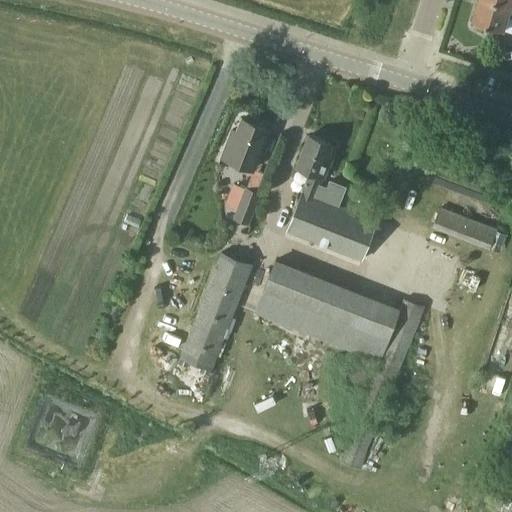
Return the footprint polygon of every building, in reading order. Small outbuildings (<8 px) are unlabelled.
[(494,0),(476,0),(470,19),(504,30),(508,16),(511,17),(511,5),(494,0)] [(236,128),(231,126),(219,156),(254,170),(271,127),(241,115),(236,128)] [(308,171),(286,230),(362,260),(378,219),(338,203),(345,186),(329,179),(326,187),(320,184),(323,177),(324,178),(332,157),(329,156),(334,145),(334,143),(308,133),(294,166),(308,171)] [(248,225),(260,193),(244,186),(232,218),(248,225)] [(495,228),(438,207),(431,227),(488,249),(495,228)] [(212,369),(253,263),(220,250),(179,356),(212,369)] [(400,306),(276,258),(253,312),(378,361),(340,458),(361,466),(424,305),(404,297),(400,306)]
